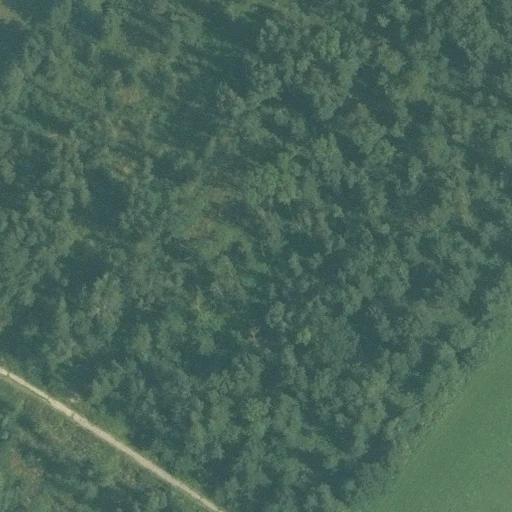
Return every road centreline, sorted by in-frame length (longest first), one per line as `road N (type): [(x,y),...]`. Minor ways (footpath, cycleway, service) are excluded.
road 1 (track): [(118,445),(183,346),(199,295),(309,177),(347,111),(432,0)]
road 2 (track): [(308,511),(333,479),(361,464),(400,389),(459,354),(499,269)]
road 3 (track): [(0,370),(220,511)]
